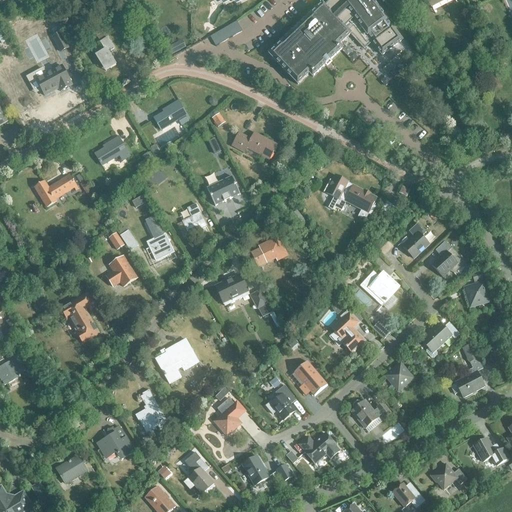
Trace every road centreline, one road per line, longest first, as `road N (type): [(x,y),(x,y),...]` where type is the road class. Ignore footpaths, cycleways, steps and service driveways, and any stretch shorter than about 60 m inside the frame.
road 1 (residential): [(0,431),(19,442),(55,444),(82,426),(108,376),(328,132)]
road 2 (residential): [(328,132),(226,81),(176,69),(0,168)]
road 3 (residential): [(408,278),(430,308),(428,318),(327,409)]
road 4 (residential): [(511,394),(374,470)]
road 5 (residential): [(441,196),(328,132)]
